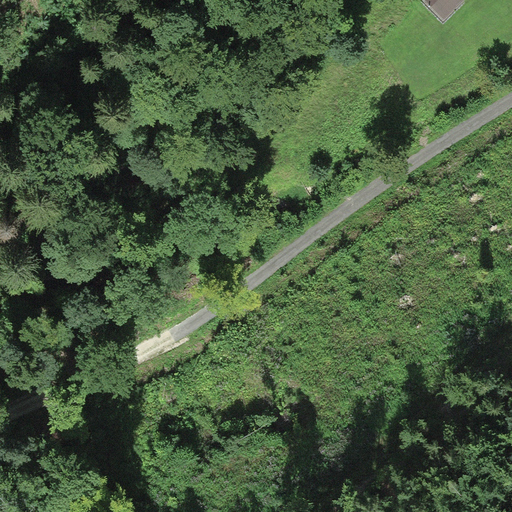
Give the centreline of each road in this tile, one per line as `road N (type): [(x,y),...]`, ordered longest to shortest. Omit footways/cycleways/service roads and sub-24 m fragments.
road 1 (track): [(0,419),(340,218),(511,94)]
road 2 (track): [(305,511),(511,326)]
